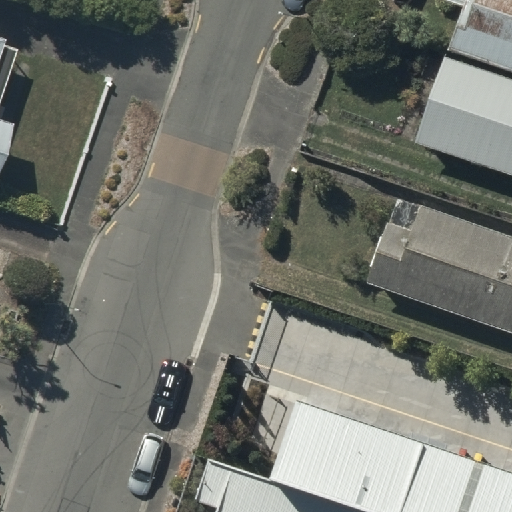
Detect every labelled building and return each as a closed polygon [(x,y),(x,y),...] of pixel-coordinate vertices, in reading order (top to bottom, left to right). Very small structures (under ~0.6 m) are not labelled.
[(511,0),(454,0),(450,13),(471,20),(460,51),(511,68),(511,0)] [(0,146),(4,135),(0,133),(0,79),(8,55),(0,52),(0,146)] [(511,88),(448,68),(422,146),(511,175),(511,88)] [(406,218),(385,210),(366,262),(511,316),(511,223),(417,189),(406,218)] [(511,511),(511,470),(295,395),(268,471),(388,511),(511,511)] [(388,511),(268,471),(204,449),(187,496),(214,505),(211,511),(388,511)]
